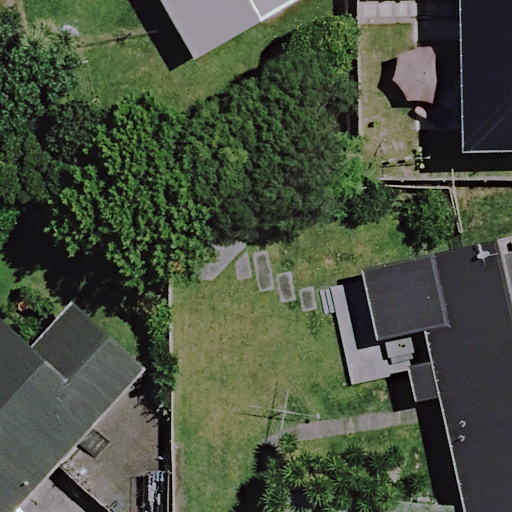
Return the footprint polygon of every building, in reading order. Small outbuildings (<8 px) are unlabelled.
[(165,0),(201,63),(313,0),(165,0)] [(511,36),(461,36),(459,224),(511,224),(511,36)] [(444,363),(409,370),(417,407),(452,399),(475,511),(511,511),(511,249),(369,280),(382,341),(437,330),(444,363)] [(0,511),(19,511),(144,375),(72,310),(33,353),(0,323),(0,511)] [(451,511),(452,504),(294,497),(293,511),(451,511)]
